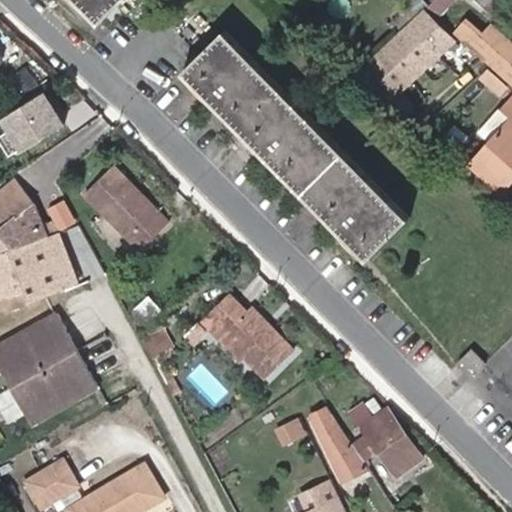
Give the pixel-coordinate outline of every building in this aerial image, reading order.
[(80,0),(103,22),(124,0),(80,0)] [(434,0),(426,9),(428,11),(434,16),(450,0),(434,0)] [(434,16),(428,11),(395,40),(419,62),(445,37),(451,31),(434,16)] [(463,16),(451,28),(511,82),(511,39),(489,19),(479,30),(463,16)] [(451,43),(457,37),(451,31),(445,37),(451,43)] [(366,237),(356,246),(369,259),(411,218),(228,33),(186,71),(197,83),(208,74),(219,86),(209,94),(270,158),(280,150),(292,161),(283,170),(345,234),(354,225),(366,237)] [(419,62),(395,40),(357,75),(387,103),(424,66),(419,62)] [(208,74),(197,83),(209,94),(219,86),(208,74)] [(42,93),(0,119),(0,127),(18,156),(64,127),(42,93)] [(511,166),(511,106),(502,119),(509,125),(477,163),(504,186),(511,177),(511,173),(509,170),(511,166)] [(270,158),(283,170),(292,161),(280,150),(270,158)] [(79,187),(134,245),(164,218),(108,160),(79,187)] [(0,231),(34,205),(15,179),(0,192),(0,246),(5,253),(0,254),(0,298),(23,291),(28,305),(58,294),(65,291),(65,289),(78,281),(51,235),(50,234),(13,250),(0,232),(0,231)] [(69,196),(52,205),(63,227),(81,218),(69,196)] [(50,234),(34,205),(0,231),(0,232),(13,250),(50,234)] [(345,234),(356,246),(366,237),(354,225),(345,234)] [(220,332),(239,351),(263,376),(291,350),(247,306),(241,311),(223,293),(197,319),(214,338),(220,332)] [(54,312),(0,342),(0,368),(33,427),(99,390),(54,312)] [(233,357),(239,351),(220,332),(214,338),(233,357)] [(471,377),(486,363),(473,349),(458,363),(471,377)] [(424,460),(390,406),(359,425),(364,433),(352,441),(361,455),(364,459),(377,450),(396,478),(424,460)] [(60,463),(24,483),(38,510),(75,488),(60,463)] [(143,511),(164,501),(143,466),(66,511),(143,511)] [(343,511),(339,501),(316,511),(343,511)]
